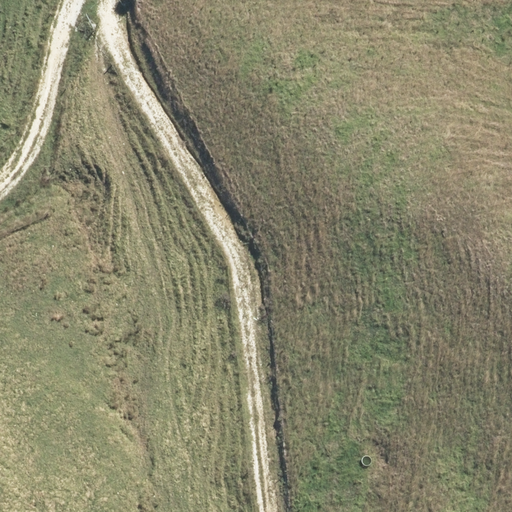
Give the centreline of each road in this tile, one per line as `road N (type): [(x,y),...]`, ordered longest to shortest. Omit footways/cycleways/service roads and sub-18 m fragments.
road 1 (track): [(97,13),(247,281),(277,511)]
road 2 (track): [(106,0),(27,179),(0,199)]
